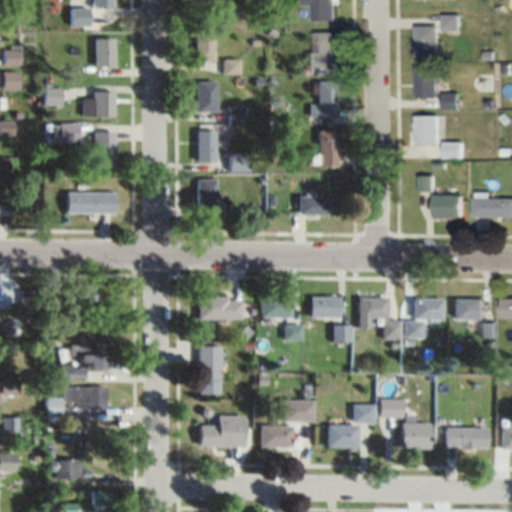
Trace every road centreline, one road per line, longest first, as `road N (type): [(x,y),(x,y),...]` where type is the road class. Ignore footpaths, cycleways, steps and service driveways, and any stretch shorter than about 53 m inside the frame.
road 1 (residential): [(511,264),(0,257)]
road 2 (residential): [(152,0),(156,511)]
road 3 (residential): [(511,497),(156,492)]
road 4 (residential): [(376,0),(379,263)]
